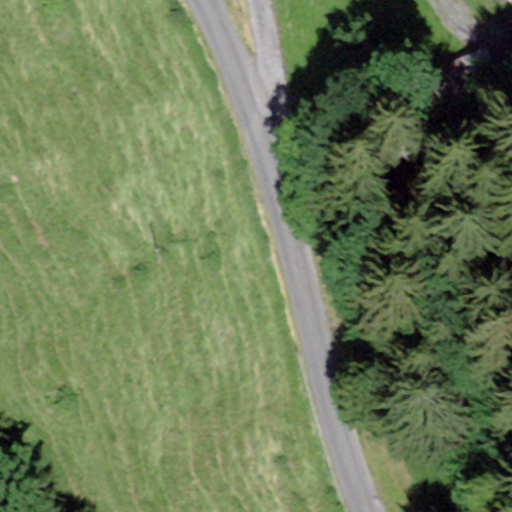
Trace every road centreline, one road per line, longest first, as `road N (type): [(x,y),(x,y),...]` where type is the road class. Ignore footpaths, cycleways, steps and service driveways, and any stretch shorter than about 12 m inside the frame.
road 1 (unclassified): [(374,511),(355,479),(260,147),(201,0)]
road 2 (track): [(255,0),(270,86),(260,147)]
